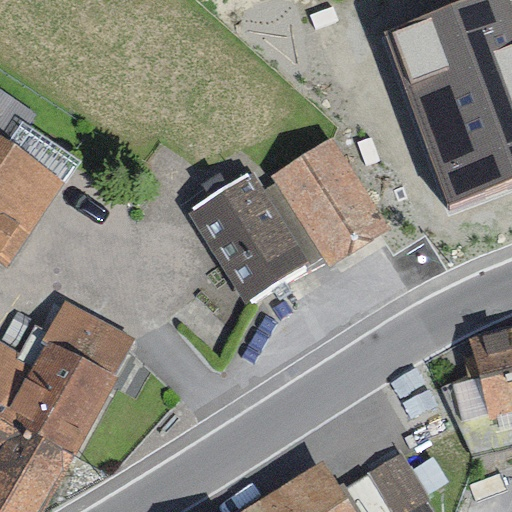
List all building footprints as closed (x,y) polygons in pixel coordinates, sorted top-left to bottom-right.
[(511,0),(473,0),(385,34),(451,213),(511,187),(511,0)] [(65,169),(0,127),(0,248),(10,255),(65,169)] [(387,237),(330,145),(274,180),(331,272),(387,237)] [(253,185),(193,222),(247,309),(308,272),(253,185)] [(0,411),(70,453),(130,353),(62,315),(31,367),(0,348),(0,411)] [(511,338),(471,350),(491,425),(511,419),(511,338)] [(0,511),(1,511),(33,511),(70,453),(0,411),(0,511)] [(432,511),(399,459),(346,493),(358,511),(432,511)] [(342,511),(322,478),(263,511),(342,511)]
